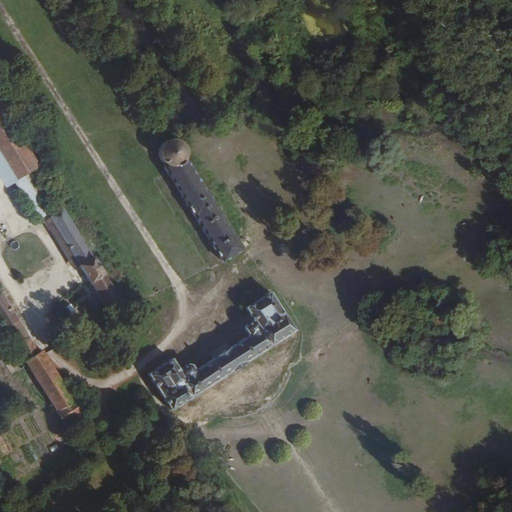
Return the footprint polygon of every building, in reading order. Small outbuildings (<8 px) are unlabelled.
[(23,179),(39,168),(0,106),(0,180),(5,190),(14,184),(23,179)] [(182,143),(174,139),(165,140),(159,147),(158,155),(162,160),(165,164),(164,168),(223,261),(243,249),(184,157),(184,149),(182,143)] [(31,173),(27,176),(43,199),(46,196),(31,173)] [(14,184),(24,201),(39,224),(42,221),(47,218),(36,200),(33,195),(31,191),(28,186),(25,183),(23,179),(14,184)] [(49,217),(63,207),(66,206),(36,200),(47,218),(49,217)] [(100,301),(110,315),(125,306),(63,207),(49,217),(79,266),(96,293),(89,299),(94,305),(100,301)] [(73,270),(79,266),(49,217),(47,218),(42,221),(73,270)] [(0,320),(27,363),(29,364),(46,353),(43,348),(40,350),(0,289),(0,320)] [(172,358),(147,374),(170,411),(292,330),(268,292),(245,307),(253,319),(246,325),(245,329),(227,341),(225,338),(207,350),(209,352),(191,364),(188,363),(179,369),(172,358)] [(29,364),(65,422),(83,411),(66,384),(46,353),(29,364)]
